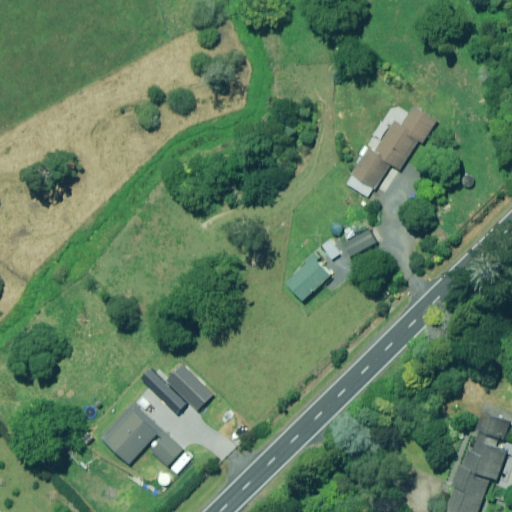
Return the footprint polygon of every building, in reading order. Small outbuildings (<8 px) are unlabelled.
[(439,123),(416,108),(403,127),(397,124),(385,142),(376,155),(372,152),(350,185),(371,200),(393,166),(402,172),(422,143),(425,145),(439,123)] [(380,245),(373,232),(346,246),(353,259),(380,245)] [(343,255),(334,242),(325,247),(334,261),(343,255)] [(333,278),(317,260),(290,285),(306,303),(333,278)] [(171,468),(188,450),(139,405),(106,441),(132,465),(157,438),(162,443),(153,452),(171,468)] [(511,426),(492,419),(486,434),(511,444),(511,426)] [(455,489),(459,490),(450,511),(481,511),(493,480),(499,482),(509,452),(474,439),(455,489)]
